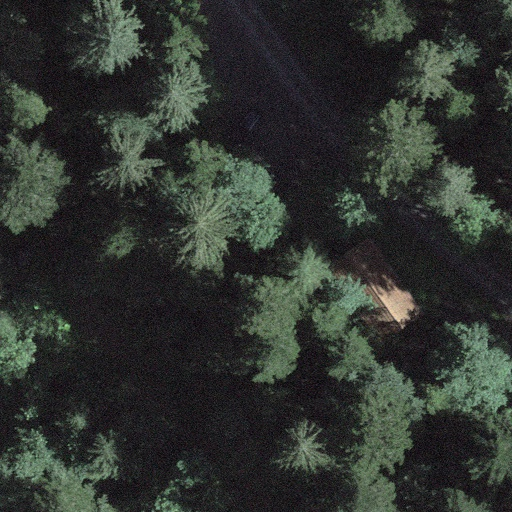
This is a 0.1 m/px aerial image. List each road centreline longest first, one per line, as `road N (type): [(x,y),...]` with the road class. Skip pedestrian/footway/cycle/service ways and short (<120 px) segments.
road 1 (track): [(35,0),(75,300),(115,361),(266,511)]
road 2 (track): [(511,299),(355,172),(243,0)]
